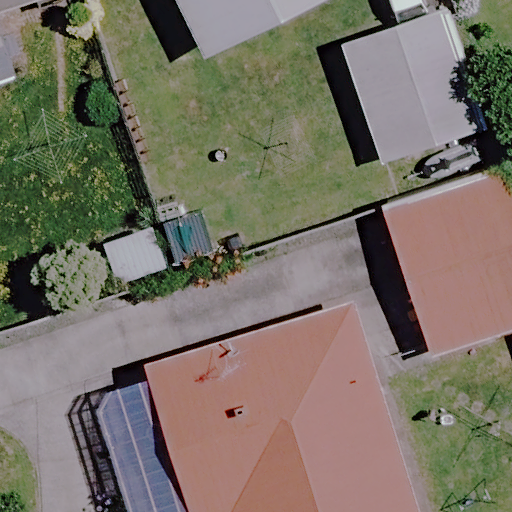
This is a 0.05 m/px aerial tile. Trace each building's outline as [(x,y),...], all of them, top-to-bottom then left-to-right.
[(0,0),(0,12),(45,0),(0,0)] [(172,0),(201,61),(329,0),(172,0)] [(464,135),(420,18),(337,50),(380,166),(464,135)] [(511,335),(511,262),(486,177),(382,209),(429,361),(511,335)] [(422,511),(359,311),(147,378),(189,511),(422,511)]
